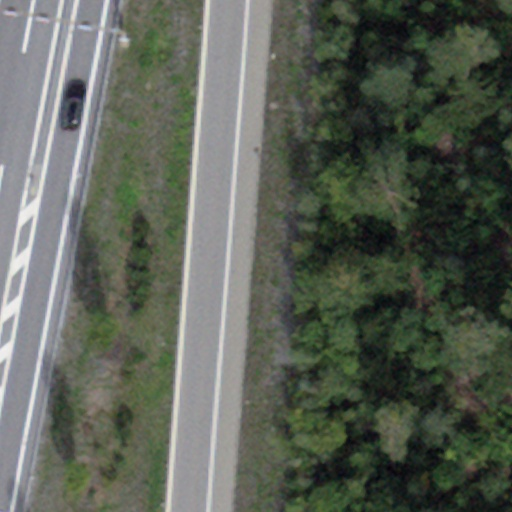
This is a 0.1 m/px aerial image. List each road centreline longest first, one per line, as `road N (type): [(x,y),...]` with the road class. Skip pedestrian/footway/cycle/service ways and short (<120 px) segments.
road 1 (trunk): [(188,511),(228,0)]
road 2 (trunk): [(0,485),(91,0)]
road 3 (trunk): [(33,0),(0,175)]
